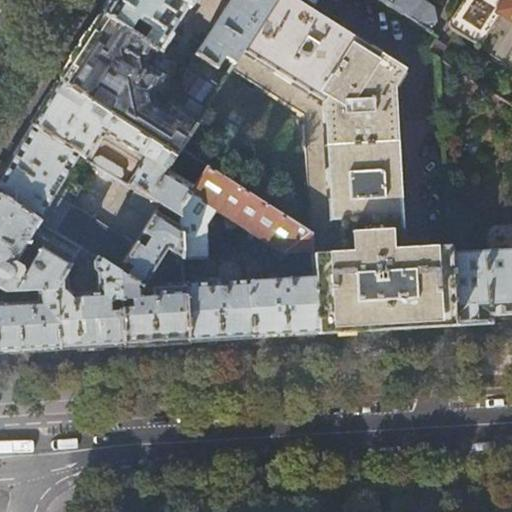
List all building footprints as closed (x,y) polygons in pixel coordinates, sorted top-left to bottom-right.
[(111,0),(101,16),(157,51),(160,53),(172,34),(170,33),(186,6),(189,8),(194,0),(111,0)] [(230,0),(196,54),(218,68),(225,57),(234,62),(273,0),(230,0)] [(449,247),(398,249),(397,232),(401,232),(393,65),(295,0),(273,0),(234,62),(231,67),(305,115),(310,232),(311,253),(311,254),(313,278),(317,334),(358,332),(420,328),(438,327),(454,326),(449,254),(449,247)] [(380,0),(429,32),(436,21),(433,9),(421,1),(421,0),(380,0)] [(511,0),(462,0),(448,23),(450,27),(495,54),(511,27),(511,0)] [(155,54),(157,51),(101,16),(64,74),(58,82),(176,157),(183,147),(181,146),(220,85),(211,79),(218,68),(196,54),(181,76),(186,98),(188,99),(181,111),(172,105),(168,106),(165,110),(153,103),(152,95),(162,78),(149,70),(144,71),(142,61),(147,60),(152,52),(155,54)] [(183,147),(176,157),(58,82),(54,90),(31,126),(79,155),(85,159),(101,132),(143,158),(127,184),(141,193),(159,204),(179,216),(179,212),(209,165),(183,147)] [(69,171),(79,155),(31,126),(26,135),(0,177),(0,198),(37,222),(59,186),(76,197),(85,182),(69,171)] [(95,165),(109,174),(118,179),(125,169),(124,165),(106,153),(100,154),(94,164),(95,165)] [(106,179),(109,174),(95,165),(92,170),(106,179)] [(182,259),(206,257),(205,226),(215,211),(280,255),(311,254),(311,253),(310,232),(209,165),(179,212),(180,228),(182,259)] [(159,204),(141,193),(134,206),(152,216),(154,212),(159,204)] [(54,232),(37,222),(0,198),(0,289),(6,293),(36,290),(55,290),(65,273),(74,259),(81,248),(54,232)] [(71,205),(54,232),(81,248),(96,257),(96,258),(118,271),(123,261),(134,244),(135,243),(71,205)] [(118,272),(122,346),(161,344),(187,342),(184,287),(141,290),(166,249),(182,259),(180,228),(154,212),(152,216),(141,234),(148,238),(142,249),(134,244),(123,261),(131,266),(125,276),(118,272)] [(74,259),(96,257),(81,248),(74,259)] [(511,250),(449,254),(454,326),(491,324),(491,315),(511,313),(511,250)] [(313,278),(278,280),(277,275),(270,275),(243,252),(239,256),(242,256),(246,260),(247,282),(251,338),(258,338),(309,335),(317,334),(313,278)] [(118,272),(118,271),(96,258),(92,262),(93,272),(95,272),(97,294),(89,295),(89,293),(72,295),(66,288),(65,273),(55,290),(58,350),(113,346),(122,346),(118,272)] [(184,286),(184,287),(187,342),(244,339),(251,338),(247,282),(226,283),(226,278),(221,279),(221,284),(184,286)] [(0,353),(58,350),(55,290),(36,290),(37,304),(0,306),(0,353)]
